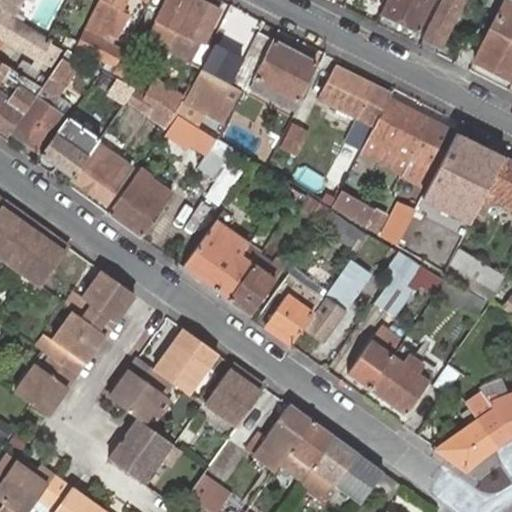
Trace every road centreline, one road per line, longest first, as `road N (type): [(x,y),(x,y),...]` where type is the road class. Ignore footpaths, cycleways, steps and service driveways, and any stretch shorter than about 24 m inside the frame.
road 1 (residential): [(164,288),(478,511)]
road 2 (residential): [(164,288),(57,436),(162,511)]
road 3 (residential): [(269,0),(511,123)]
road 4 (residential): [(0,172),(164,288)]
